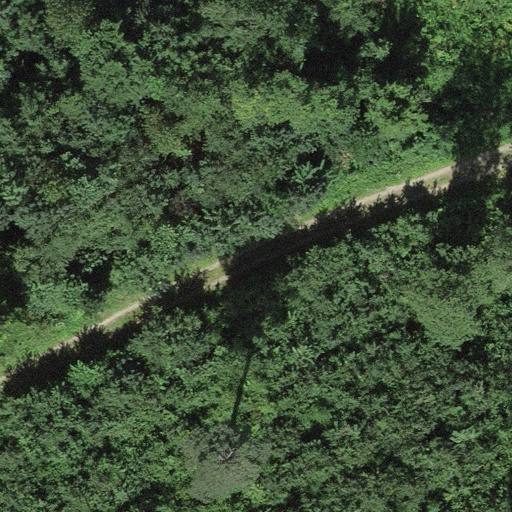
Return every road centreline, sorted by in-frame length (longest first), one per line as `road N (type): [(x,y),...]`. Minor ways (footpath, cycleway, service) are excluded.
road 1 (track): [(0,382),(266,259),(511,165)]
road 2 (track): [(0,128),(211,0)]
